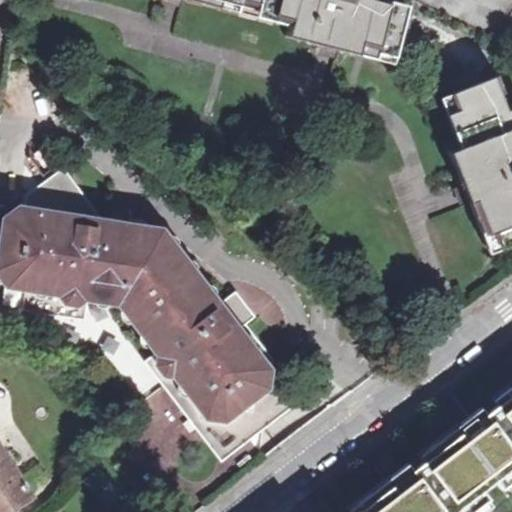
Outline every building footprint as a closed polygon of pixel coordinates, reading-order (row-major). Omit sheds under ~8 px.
[(286,36),(338,50),(349,8),(367,13),(370,0),(188,0),(289,26),(286,36)] [(338,50),(390,64),(405,6),(389,2),(388,5),(370,0),(367,13),(349,8),(338,50)] [(450,152),(490,254),(511,246),(511,245),(511,108),(506,110),(493,77),(475,84),(482,101),(447,116),(460,148),(450,152)] [(440,98),(447,116),(482,101),(475,84),(440,98)] [(290,410),(299,403),(244,330),(238,334),(232,324),(246,314),(233,296),(218,308),(162,230),(154,234),(151,229),(103,221),(64,168),(26,195),(25,202),(24,209),(19,208),(5,218),(0,250),(0,275),(7,285),(26,288),(23,306),(81,315),(83,299),(116,304),(154,356),(151,359),(188,409),(182,414),(202,440),(209,435),(228,459),(256,437),(251,431),(269,417),(274,423),(290,410)] [(238,296),(261,312),(272,296),(249,280),(238,296)] [(244,330),(299,403),(303,400),(247,328),(244,330)] [(511,511),(511,394),(360,511),(511,511)] [(0,511),(9,511),(30,499),(0,453),(0,511)]
